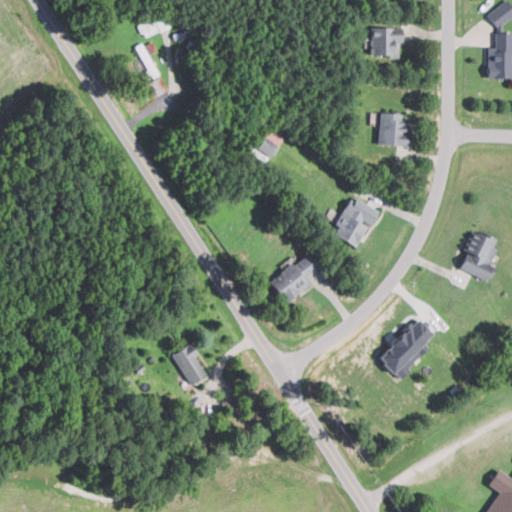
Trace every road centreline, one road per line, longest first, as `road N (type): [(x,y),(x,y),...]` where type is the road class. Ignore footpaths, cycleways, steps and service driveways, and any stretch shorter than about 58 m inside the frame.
road 1 (secondary): [(371,511),(36,0)]
road 2 (residential): [(279,371),(387,286),(423,230),(448,130),(448,0)]
